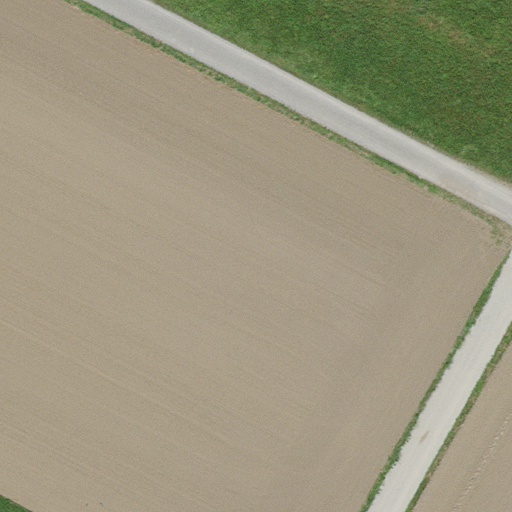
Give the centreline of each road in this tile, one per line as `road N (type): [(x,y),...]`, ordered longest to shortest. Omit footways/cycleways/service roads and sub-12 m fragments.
road 1 (track): [(511,202),(125,0)]
road 2 (track): [(383,511),(511,287)]
